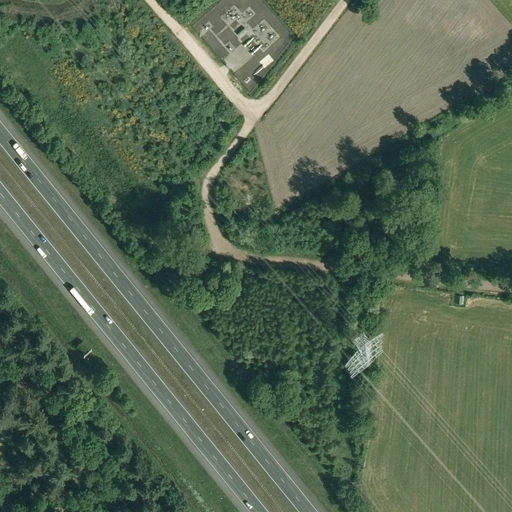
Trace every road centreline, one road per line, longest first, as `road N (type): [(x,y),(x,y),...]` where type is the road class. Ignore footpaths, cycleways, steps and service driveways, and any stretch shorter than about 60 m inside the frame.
road 1 (motorway): [(307,511),(0,134)]
road 2 (motorway): [(0,195),(256,511)]
road 3 (track): [(254,118),(208,185),(209,218),(220,238),(250,257),(366,270)]
road 4 (track): [(254,118),(152,0)]
road 5 (track): [(345,0),(254,118)]
road 6 (track): [(366,270),(511,287)]
